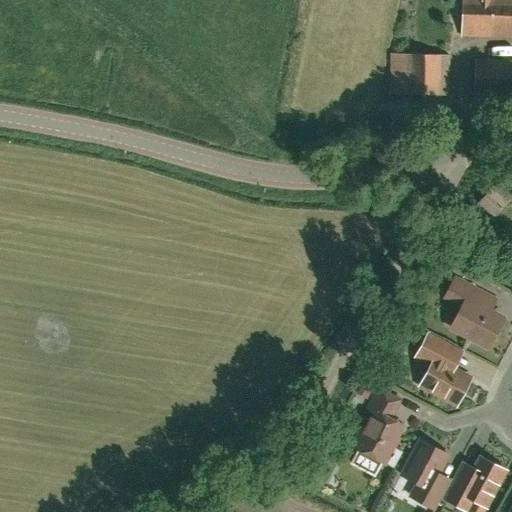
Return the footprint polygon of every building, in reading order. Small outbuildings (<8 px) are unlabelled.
[(511,0),(462,0),(462,33),(461,37),(511,38),(511,0)] [(449,55),(411,54),(411,95),(448,95),(449,55)] [(475,95),(511,96),(511,59),(476,59),(475,95)] [(481,202),(495,216),(505,206),(491,192),(481,202)] [(474,304),(481,291),(456,278),(445,298),(463,307),(452,328),(487,347),(502,319),(474,304)] [(453,369),(461,354),(428,335),(419,352),(433,360),(420,385),(455,405),(470,378),(453,369)] [(383,351),(397,354),(401,338),(387,336),(383,351)] [(375,379),(367,374),(357,392),(365,397),(375,379)] [(354,446),(358,448),(356,451),(355,455),(354,459),(354,463),(355,467),(358,471),(362,472),(366,473),(370,472),(374,470),(377,467),(381,461),(393,468),(402,452),(394,447),(395,446),(392,444),(401,426),(390,420),(401,401),(378,388),(365,411),(372,414),(354,446)] [(421,502),(434,509),(450,478),(438,471),(447,454),(419,440),(401,475),(415,482),(412,489),(424,496),(421,502)] [(307,479),(322,488),(335,465),(320,456),(307,479)] [(464,461),(443,500),(466,511),(482,511),(505,470),(480,457),(475,467),(464,461)]
